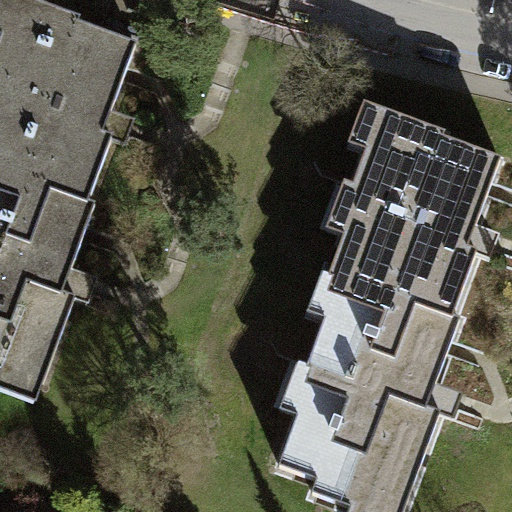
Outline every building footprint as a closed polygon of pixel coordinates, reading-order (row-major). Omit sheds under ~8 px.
[(0,172),(85,205),(109,141),(91,135),(102,107),(110,110),(134,45),(74,22),(75,20),(23,0),(20,0),(7,37),(0,34),(0,172)] [(332,274),(343,278),(451,318),(475,255),(458,248),(468,221),(476,224),(501,159),(440,136),(441,133),(387,113),(373,150),(366,148),(352,184),(365,188),(332,274)] [(93,208),(85,205),(0,172),(0,367),(0,366),(40,381),(72,298),(60,293),(93,208)] [(459,321),(451,318),(343,278),(310,365),(319,368),(303,412),(298,410),(278,464),(317,479),(312,492),(363,511),(399,511),(437,411),(426,407),(459,321)] [(60,511),(33,502),(29,511),(60,511)]
